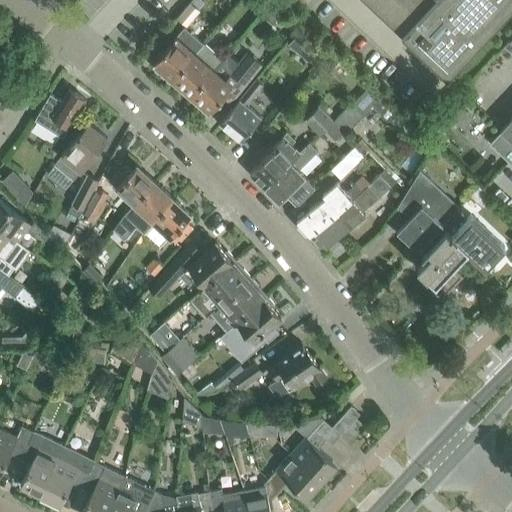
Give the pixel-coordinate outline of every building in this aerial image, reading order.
[(188,25),(201,9),(191,0),(177,16),(188,25)] [(273,0),(248,0),(263,12),(273,0)] [(370,0),(388,17),(447,73),(482,37),(477,32),(506,0),(370,0)] [(186,26),(182,30),(155,62),(173,78),(204,43),(186,26)] [(511,54),(511,41),(510,39),(502,47),(499,51),(507,59),(511,54)] [(205,41),(204,43),(173,78),(192,94),(224,58),(205,41)] [(232,102),(264,63),(253,53),(243,65),(229,52),(224,58),(192,94),(211,111),(224,95),(232,102)] [(263,116),(248,103),(264,83),(257,78),(220,123),(243,141),(263,116)] [(63,137),(87,98),(70,88),(63,100),(51,93),(35,119),(63,137)] [(455,107),(465,114),(476,99),(466,92),(455,107)] [(402,113),(381,95),(374,103),(380,108),(382,114),(387,118),(392,120),(395,122),(402,113)] [(335,118),(319,103),(305,117),(320,132),(325,128),(334,119),(346,130),(347,129),(354,122),(354,121),(361,113),(350,103),(335,118)] [(334,119),(325,128),(335,138),(337,136),(340,138),(343,135),(354,145),(357,142),(359,141),(347,129),(346,130),(334,119)] [(511,137),(500,151),(511,162),(511,119),(507,125),(503,129),(511,137)] [(75,178),(108,137),(90,122),(82,132),(81,131),(56,163),(75,178)] [(302,150),(301,149),(296,144),(293,142),(296,138),(288,130),(274,143),(277,146),(251,171),(265,185),(302,150)] [(316,184),(302,170),(301,171),(299,169),(319,149),(310,140),(301,149),(302,150),(265,185),(279,201),(287,193),(296,203),(316,184)] [(341,177),(367,152),(357,142),(354,145),(332,167),(341,177)] [(136,202),(157,180),(138,162),(133,168),(126,162),(111,178),(135,201),(136,202)] [(418,249),(441,225),(444,228),(445,227),(460,211),(457,208),(460,205),(458,204),(457,206),(433,184),(435,182),(420,168),(397,206),(398,206),(403,199),(415,211),(397,230),(418,249)] [(354,196),(309,233),(324,249),(365,214),(362,210),(396,180),(384,169),(369,184),(363,189),(363,188),(354,196)] [(13,171),(3,181),(24,204),(32,190),(13,171)] [(80,218),(100,179),(88,172),(72,202),(73,202),(68,212),(80,218)] [(154,218),(174,196),(157,180),(136,202),(135,201),(125,212),(114,227),(125,237),(137,224),(144,230),(154,219),(154,218)] [(309,233),(354,196),(363,188),(356,182),(347,190),(338,180),(323,192),(325,195),(298,220),(309,233)] [(93,220),(109,192),(98,186),(83,214),(93,220)] [(194,225),(187,219),(192,213),(174,196),(154,218),(154,219),(179,242),(194,225)] [(31,221),(0,197),(0,225),(20,241),(27,230),(43,242),(49,235),(33,219),(31,221)] [(505,246),(470,212),(466,217),(460,211),(445,227),(468,250),(485,267),(505,246)] [(28,247),(20,241),(0,225),(0,267),(9,274),(28,247)] [(445,227),(444,228),(420,253),(424,256),(416,265),(435,283),(436,283),(445,292),(444,293),(445,293),(462,275),(453,266),(468,250),(445,227)] [(206,284),(233,260),(217,241),(189,265),(188,264),(190,262),(180,253),(160,274),(170,284),(176,277),(183,284),(196,273),(206,284)] [(155,273),(164,264),(155,256),(146,266),(155,273)] [(221,302),(249,278),(233,260),(206,284),(221,302)] [(90,261),(83,268),(95,281),(102,274),(90,261)] [(0,288),(2,286),(16,296),(23,286),(8,274),(9,274),(0,267),(0,288)] [(236,320),(265,296),(249,278),(221,302),(236,320)] [(485,285),(485,300),(494,300),(494,289),(485,285)] [(193,307),(203,298),(197,291),(187,300),(193,307)] [(281,315),(265,296),(236,320),(237,321),(229,328),(222,334),(243,359),(266,339),(268,341),(279,331),(272,323),(281,315)] [(177,356),(200,338),(187,321),(164,338),(177,356)] [(222,334),(229,328),(223,321),(213,329),(219,337),(222,334)] [(28,330),(19,340),(39,339),(28,330)] [(133,361),(142,341),(115,342),(111,349),(133,361)] [(157,357),(148,346),(142,341),(133,361),(153,371),(157,357)] [(326,376),(302,342),(300,344),(301,346),(270,368),(277,378),(269,383),(278,396),(289,389),(290,389),(311,374),(317,382),(326,376)] [(66,363),(76,343),(38,344),(36,349),(66,363)] [(173,378),(158,359),(157,357),(153,371),(147,389),(169,397),(173,378)] [(255,361),(232,377),(240,388),(263,372),(255,361)] [(203,425),(202,411),(185,394),(183,419),(203,425)] [(349,424),(356,416),(347,408),(332,425),(323,436),(331,444),(339,435),(349,425),(349,424)] [(225,432),(223,418),(206,414),(202,411),(203,425),(203,431),(225,432)] [(365,424),(356,416),(349,424),(349,425),(339,435),(348,443),(365,424)] [(322,436),(323,436),(332,425),(323,417),(307,435),(306,434),(290,451),(322,480),(337,463),(315,444),(322,436)] [(250,433),(247,421),(227,419),(223,418),(225,432),(250,434),(250,433)] [(278,436),(279,423),(247,421),(250,433),(278,436)] [(0,473),(12,448),(23,453),(34,429),(23,424),(18,434),(0,425),(0,473)] [(41,494),(65,444),(46,435),(34,429),(23,453),(33,458),(21,484),(41,494)] [(73,477),(84,483),(95,459),(65,444),(41,494),(60,503),(73,477)] [(322,480),(290,451),(276,467),(277,468),(268,477),(278,485),(285,477),(307,496),(322,480)] [(106,511),(125,473),(106,464),(95,459),(84,483),(94,488),(82,511),(106,511)] [(131,511),(134,507),(144,511),(156,488),(125,473),(106,511),(131,511)] [(269,495),(278,485),(268,477),(258,488),(258,491),(245,494),(248,511),(270,511),(268,495),(269,495)] [(222,487),(209,489),(213,511),(248,511),(245,494),(244,489),(224,493),(222,487)] [(179,511),(179,507),(167,509),(163,492),(156,488),(144,511),(179,511)] [(213,511),(209,489),(176,495),(179,507),(179,511),(213,511)]
